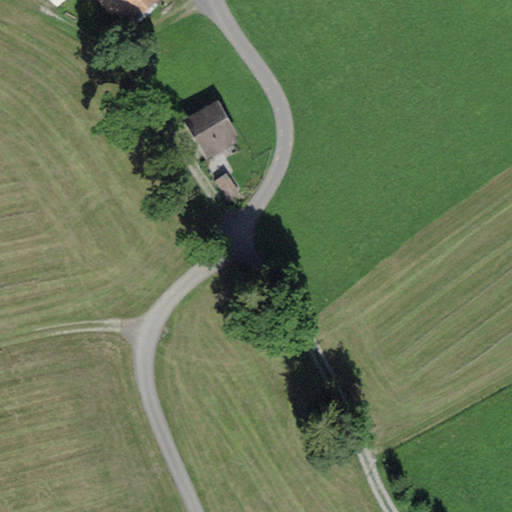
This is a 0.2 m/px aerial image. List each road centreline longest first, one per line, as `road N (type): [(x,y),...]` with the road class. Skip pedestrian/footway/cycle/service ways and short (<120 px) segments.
road 1 (unclassified): [(196,511),(159,424),(144,360),(160,313),(269,188),(288,149),(279,102),(214,0)]
road 2 (track): [(155,328),(53,327),(0,341)]
road 3 (track): [(211,0),(132,49),(90,31)]
